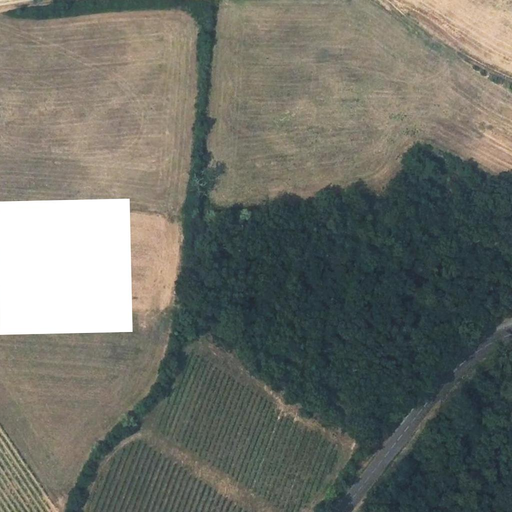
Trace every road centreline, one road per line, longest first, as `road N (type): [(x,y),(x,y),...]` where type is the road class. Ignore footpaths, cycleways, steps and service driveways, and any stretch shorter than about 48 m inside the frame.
road 1 (tertiary): [(342,511),(447,379),(511,331)]
road 2 (track): [(384,0),(428,36),(511,76)]
